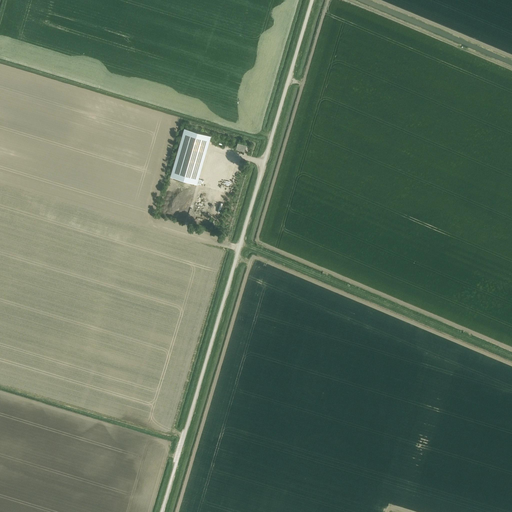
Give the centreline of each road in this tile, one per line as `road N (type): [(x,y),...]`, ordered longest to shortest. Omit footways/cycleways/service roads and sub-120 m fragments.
road 1 (residential): [(511,357),(239,243)]
road 2 (unclassified): [(161,511),(239,243)]
road 3 (unclassified): [(239,243),(311,0)]
